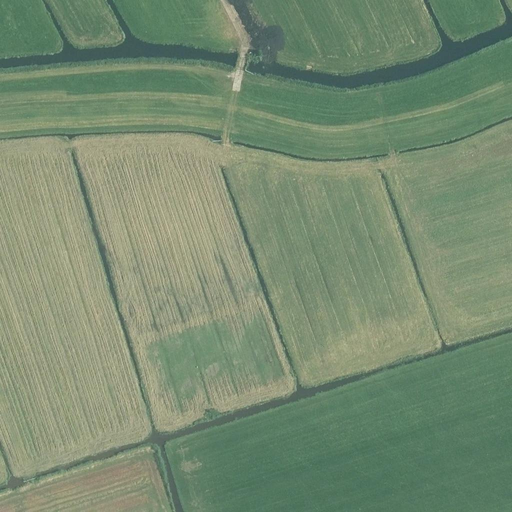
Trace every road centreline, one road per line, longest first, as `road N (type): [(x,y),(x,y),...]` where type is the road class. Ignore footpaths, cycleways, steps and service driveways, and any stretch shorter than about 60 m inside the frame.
road 1 (track): [(511,85),(443,110),(356,124),(297,123),(177,101),(0,112)]
road 2 (track): [(385,121),(390,162),(363,170),(315,170),(185,142),(0,150)]
road 3 (track): [(511,359),(204,453),(194,471),(204,511)]
